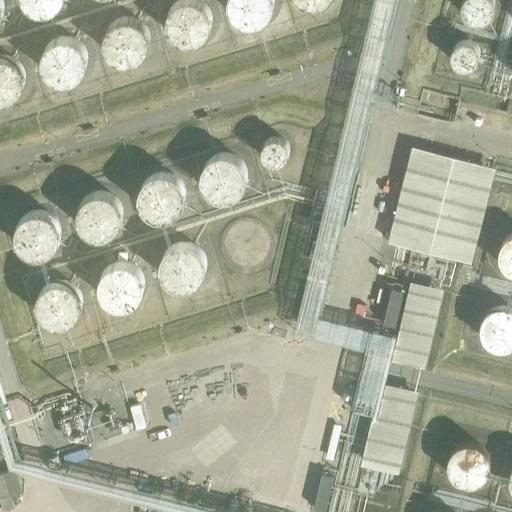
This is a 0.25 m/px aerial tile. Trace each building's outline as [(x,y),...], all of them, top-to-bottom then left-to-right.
[(216,18),(216,17),(215,12),(214,9),(212,4),(209,1),(208,0),(177,0),(173,4),(172,7),(170,12),(170,16),(171,24),(173,28),(175,32),(182,37),(187,39),(191,40),(196,40),(201,38),(208,34),(211,30),(214,26),(215,22),(216,18)] [(275,0),(230,0),(231,5),(233,9),(236,13),(243,18),(247,19),(251,20),(256,19),(261,18),(268,14),(271,10),(274,5),(275,0)] [(495,3),(495,2),(494,0),(463,0),(463,3),(464,8),(468,13),(472,17),(478,18),(484,17),(490,14),(493,9),(495,3)] [(151,35),(151,34),(150,26),(148,23),(145,19),(142,16),(138,13),(134,12),(129,11),(125,11),(120,13),(113,17),(110,21),(107,24),(106,30),(105,34),(107,42),(108,46),(111,50),(115,54),(119,56),(127,57),(131,57),(137,56),(144,51),(147,48),(149,44),(151,35)] [(90,56),(90,55),(90,50),(89,46),(87,42),(84,38),(77,34),(72,32),(68,32),(60,33),(55,35),(51,38),(46,45),(45,49),(44,54),(46,62),(48,67),(51,70),(57,75),(65,78),(71,78),(76,76),(83,71),(88,64),(90,61),(90,56)] [(482,49),(482,48),(481,43),(477,38),(471,35),(466,34),(462,35),(457,39),(454,44),(454,48),(455,54),(458,59),(462,61),(466,62),(473,61),(477,59),(480,55),(482,49)] [(27,74),(27,73),(27,69),(25,64),(23,61),(21,57),(14,52),(6,50),(1,50),(0,50),(0,95),(3,96),(11,95),(19,91),(22,87),(25,83),(26,78),(27,74)] [(291,148),(291,147),(290,143),(288,138),(285,136),(280,134),(274,135),(270,138),(267,142),(266,146),(267,151),(269,155),(274,158),(278,159),(284,158),(287,156),(290,152),(291,148)] [(492,168),(418,146),(392,238),(466,260),(492,168)] [(251,172),(249,164),(245,157),(241,153),(237,150),(230,149),(224,149),(218,151),(212,155),(209,158),(207,162),(205,166),(205,171),(205,175),(206,180),(210,187),(214,191),(218,193),(226,195),(232,194),(237,193),(243,189),(246,186),(249,181),(250,177),(251,172)] [(187,193),(187,192),(187,188),(185,183),(181,176),(174,171),(166,169),(160,169),(155,171),(148,175),(145,178),(143,183),(142,186),(141,192),(142,200),(144,203),(147,207),(154,213),(159,215),(163,215),(172,214),(177,211),(180,208),(183,205),(185,201),(187,193)] [(125,211),(125,210),(124,206),(123,202),(121,197),(118,194),(111,189),(103,187),(99,187),(94,189),(86,193),(84,196),(81,201),(79,206),(78,210),(80,218),(82,222),(84,225),(89,230),(92,231),(100,233),(104,233),(110,232),(117,228),(120,224),(123,220),(124,215),(125,211)] [(63,230),(61,221),(57,214),(53,211),(49,209),(41,207),(36,207),(31,208),(24,213),(21,216),(19,220),(17,228),(17,233),(18,238),(22,244),(26,248),(30,251),(34,252),(39,253),(43,253),(48,251),(55,247),(58,244),(60,240),(62,235),(63,230)] [(511,230),(506,234),(503,238),(501,242),(500,249),(501,257),(505,264),(511,269),(511,268),(511,230)] [(210,260),(210,259),(209,251),(207,247),(204,243),(197,238),(189,236),(183,236),(178,238),(171,242),(166,249),(165,254),(164,259),(165,264),(166,267),(168,272),(171,276),(178,280),(186,282),(192,282),(195,281),(202,277),(206,273),(208,269),(209,266),(210,260)] [(147,279),(147,278),(145,271),(143,266),(140,263),(134,258),(129,256),(125,256),(120,256),(115,257),(108,262),(103,269),(101,273),(100,278),(102,287),(104,291),(107,295),(114,300),(119,301),(123,302),(128,301),(133,300),(140,295),(144,288),(146,284),(147,279)] [(85,297),(85,296),(84,290),(83,286),(78,279),(71,275),(66,273),(61,273),(57,274),(53,275),(46,279),(41,286),(40,290),(39,296),(39,301),(40,305),(43,309),(46,312),(52,317),(57,319),(61,319),(67,319),(71,317),(78,313),(83,306),(84,302),(85,297)] [(393,356),(426,365),(447,287),(414,278),(393,356)] [(390,290),(381,325),(393,328),(402,293),(390,290)] [(511,302),(503,300),(497,300),(493,302),(487,306),(484,310),(482,314),(480,321),(482,329),(486,336),(492,341),(500,343),(504,343),(508,342),(511,339),(511,302)] [(408,400),(379,393),(361,465),(390,471),(408,400)] [(489,471),(489,470),(488,463),(484,456),(477,451),(475,450),(469,448),(466,448),(460,450),(453,454),(449,458),(447,463),(446,470),(447,477),(451,484),(455,488),(458,489),(466,492),(471,491),(475,490),(482,486),(484,483),(487,478),(489,471)] [(9,495),(20,492),(14,469),(3,472),(9,495)] [(324,473),(315,508),(326,511),(335,476),(324,473)]
